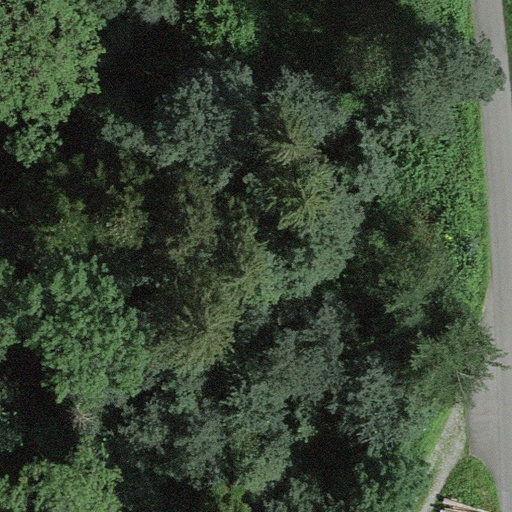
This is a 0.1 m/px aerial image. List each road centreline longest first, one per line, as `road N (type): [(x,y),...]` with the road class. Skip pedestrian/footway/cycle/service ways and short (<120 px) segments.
road 1 (unclassified): [(477,0),(511,401)]
road 2 (track): [(509,371),(420,511)]
